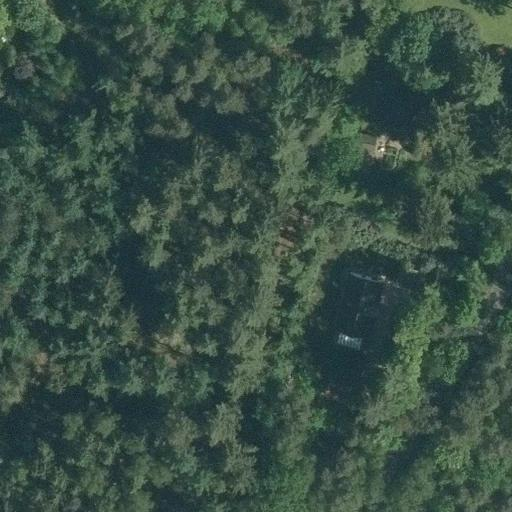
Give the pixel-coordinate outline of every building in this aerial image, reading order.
[(438,6),(441,22),(456,19),(453,3),(438,6)] [(420,91),(400,91),(383,120),(392,136),(412,136),(428,107),(420,91)] [(374,148),(376,135),(352,130),(350,142),(374,148)] [(361,156),(362,183),(390,182),(388,155),(361,156)] [(413,268),(407,287),(419,290),(425,271),(413,268)] [(383,281),(350,272),(337,326),(369,334),(383,281)]
